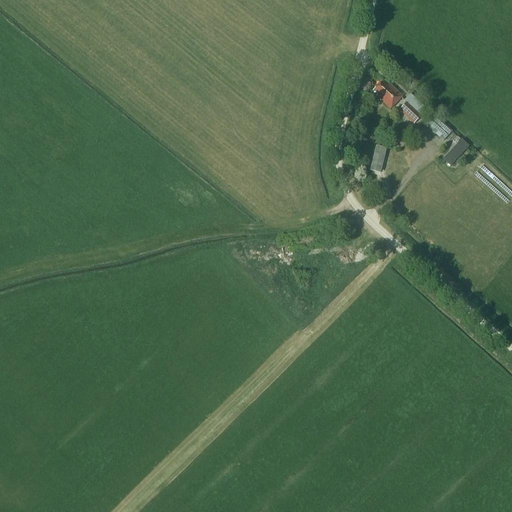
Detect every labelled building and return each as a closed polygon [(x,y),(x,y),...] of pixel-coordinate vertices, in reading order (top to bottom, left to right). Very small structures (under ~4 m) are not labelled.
[(402,97),(390,86),(388,89),(381,82),(371,92),(390,110),(402,97)] [(404,101),(406,103),(399,110),(414,124),(424,114),(426,111),(410,95),(404,101)] [(433,115),(423,126),(442,142),(451,132),(433,115)] [(412,136),(406,131),(394,145),(397,148),(400,145),(402,147),(412,136)] [(468,146),(461,140),(443,160),(450,166),(468,146)] [(376,146),(370,171),(380,174),(386,149),(376,146)] [(394,203),(389,208),(394,214),(400,209),(394,203)]
